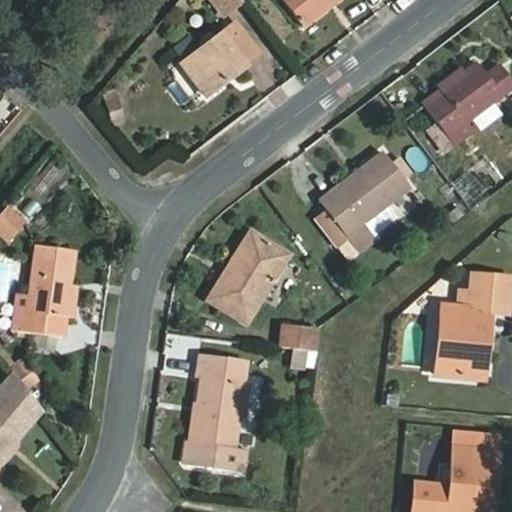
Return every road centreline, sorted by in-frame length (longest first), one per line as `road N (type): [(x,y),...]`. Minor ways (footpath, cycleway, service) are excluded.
road 1 (residential): [(168,224),(201,188),(446,0)]
road 2 (residential): [(88,511),(115,452),(141,279),(168,224)]
road 3 (residential): [(0,74),(44,97),(143,210),(168,224)]
